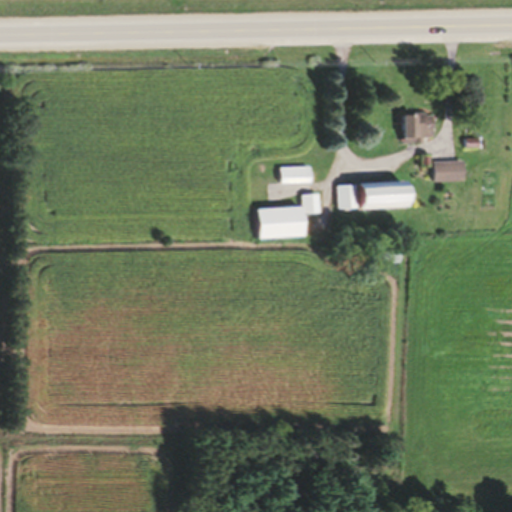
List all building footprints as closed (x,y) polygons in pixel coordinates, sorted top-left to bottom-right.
[(395,121),(395,151),(416,151),(416,146),(429,146),(429,121),(395,121)] [(460,189),(460,170),(430,170),(430,189),(460,189)] [(351,192),(353,217),(409,213),(408,189),(351,192)] [(331,194),(331,218),(346,218),(346,201),(349,201),(349,194),(331,194)] [(301,245),(300,219),(311,218),(310,203),(297,204),(298,215),(249,217),(250,247),(301,245)]
